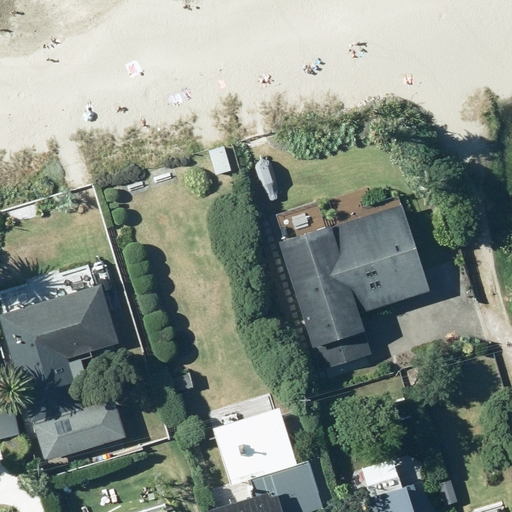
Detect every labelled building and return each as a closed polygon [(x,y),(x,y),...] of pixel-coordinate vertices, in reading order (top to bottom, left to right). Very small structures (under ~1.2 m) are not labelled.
[(210,151),(219,176),(235,171),(225,145),(210,151)] [(286,245),(325,372),(375,357),(368,336),(371,334),(365,314),(434,293),(408,207),(286,245)] [(309,223),(315,222),(319,218),(319,212),(315,208),(309,208),(304,212),(305,218),(309,223)] [(104,286),(2,317),(30,407),(82,392),(72,361),(78,359),(80,363),(98,357),(97,352),(122,344),(104,286)] [(0,442),(25,436),(15,399),(0,403),(0,359),(0,360),(1,352),(0,351),(0,442)] [(193,367),(168,372),(173,393),(198,388),(193,367)] [(113,406),(35,428),(44,460),(122,439),(113,406)] [(216,511),(317,511),(328,509),(312,462),(302,465),(284,409),(216,431),(235,488),(254,481),(260,498),(216,511)] [(413,485),(408,471),(369,484),(377,511),(428,511),(436,510),(430,492),(420,494),(417,484),(413,485)] [(457,478),(439,483),(445,507),(463,502),(457,478)]
